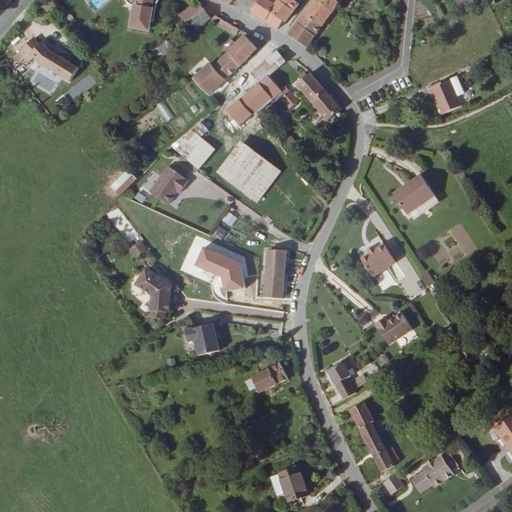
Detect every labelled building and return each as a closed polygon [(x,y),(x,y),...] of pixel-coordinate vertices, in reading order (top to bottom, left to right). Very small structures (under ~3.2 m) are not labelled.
[(135,0),(135,1),(139,1),(138,6),(134,5),(130,26),(143,29),(145,19),(150,20),(152,9),(150,9),(151,4),(153,4),(153,0),(135,0)] [(265,0),(262,3),(251,13),(276,29),(295,4),(289,0),(284,0),(280,5),(274,0),(265,0)] [(331,0),(312,0),(289,32),(307,47),(337,4),(331,0)] [(203,10),(198,5),(190,10),(194,16),(203,10)] [(209,19),(206,14),(203,10),(194,16),(189,20),(196,29),(209,19)] [(213,14),(209,19),(236,35),(238,31),(213,14)] [(215,65),(214,63),(194,81),(209,96),(257,50),(251,44),(255,40),(248,35),(238,44),(236,42),(225,52),(227,54),(215,65)] [(38,62),(69,83),(78,69),(50,51),(43,42),(31,53),(38,62)] [(248,77),(257,87),(269,76),(284,63),(275,53),(248,77)] [(329,121),(342,110),(309,72),(307,74),(305,72),(299,77),(301,79),(297,83),(329,121)] [(257,87),(227,113),(240,126),(275,95),(281,90),(279,88),(269,76),(257,87)] [(450,82),(457,99),(465,96),(458,78),(450,82)] [(433,94),(437,106),(441,114),(460,107),(457,99),(450,82),(449,79),(428,88),(430,95),(433,94)] [(275,95),(280,100),(289,110),(298,101),(283,84),(279,88),(281,90),(275,95)] [(63,95),(56,101),(62,108),(69,103),(63,95)] [(188,128),(197,134),(203,129),(195,122),(188,128)] [(185,125),(163,144),(193,166),(210,145),(197,134),(188,128),(185,125)] [(238,142),(216,171),(258,203),(280,173),(238,142)] [(165,159),(146,185),(164,196),(173,184),(175,186),(185,173),(165,159)] [(126,170),(109,187),(119,198),(137,181),(126,170)] [(410,187),(397,196),(409,215),(411,213),(434,197),(421,177),(408,185),(410,187)] [(395,193),(397,196),(410,187),(408,185),(395,193)] [(434,197),(411,213),(415,219),(438,203),(434,197)] [(232,227),(236,217),(226,213),(222,223),(232,227)] [(217,226),(212,236),(221,241),(226,231),(217,226)] [(140,240),(127,251),(134,259),(147,249),(140,240)] [(263,244),(260,291),(278,292),(280,245),(263,244)] [(376,249),(368,254),(360,259),(371,278),(395,264),(384,244),(376,249)] [(365,251),(368,254),(376,249),(374,246),(365,251)] [(172,286),(150,268),(138,283),(153,295),(150,318),(164,319),(164,312),(169,313),(172,286)] [(427,272),(421,276),(429,288),(435,284),(427,272)] [(385,340),(410,326),(400,309),(385,317),(383,313),(373,319),(385,340)] [(216,343),(214,335),(212,326),(184,332),(187,344),(194,342),(198,359),(219,353),(216,343)] [(236,337),(229,340),(232,348),(240,345),(236,337)] [(351,382),(350,379),(345,371),(349,369),(343,357),(348,355),(344,348),(323,359),(338,389),(341,387),(351,382)] [(251,386),(282,371),(273,354),(243,369),(251,386)] [(353,381),(351,382),(341,387),(343,391),(355,385),(353,381)] [(345,401),(369,447),(376,462),(396,451),(389,437),(383,440),(357,389),(350,392),(353,397),(345,401)] [(500,439),(509,452),(511,450),(511,417),(504,405),(483,420),(497,441),(500,439)] [(506,455),(509,452),(500,439),(497,441),(506,455)] [(462,452),(454,440),(448,445),(455,456),(462,452)] [(455,477),(443,458),(423,471),(425,474),(412,483),(421,495),(433,487),(435,490),(455,477)] [(293,463),(265,473),(272,492),(281,488),(284,498),(304,491),(293,463)] [(386,469),(374,477),(381,487),(393,479),(386,469)]
